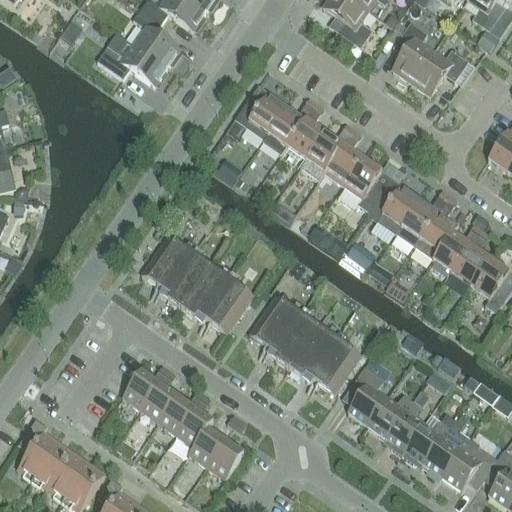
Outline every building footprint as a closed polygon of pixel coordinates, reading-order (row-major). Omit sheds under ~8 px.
[(0,0),(13,10),(19,0),(0,0)] [(202,23),(204,19),(176,0),(168,0),(160,13),(147,4),(140,15),(161,30),(167,20),(192,37),(193,36),(196,38),(205,25),(202,23)] [(176,0),(204,19),(207,15),(210,17),(219,4),(216,2),(217,1),(214,0),(176,0)] [(359,29),(368,17),(342,0),(331,0),(322,14),(343,28),(331,46),(348,58),(353,50),(360,54),(372,37),(359,29)] [(392,0),(342,0),(368,17),(376,5),(384,11),(392,0)] [(430,3),(426,0),(417,0),(413,6),(423,13),(430,3)] [(471,0),(468,5),(480,13),(471,26),(485,35),(499,44),(502,39),(511,24),(511,19),(505,14),(495,8),(499,0),(471,0)] [(154,40),(161,30),(140,15),(132,26),(145,35),(133,52),(166,74),(169,70),(172,72),(181,60),(178,58),(179,57),(154,40)] [(391,21),(385,29),(393,35),(399,26),(391,21)] [(411,89),(433,57),(421,49),(427,40),(410,28),(396,48),(406,55),(392,76),(411,89)] [(60,41),(71,49),(78,39),(67,31),(60,41)] [(485,35),(476,49),(480,51),(486,55),(489,57),(490,58),(491,56),(499,44),(485,35)] [(107,52),(96,67),(122,85),(129,75),(154,92),(155,91),(158,93),(166,80),(163,78),(166,74),(133,52),(120,43),(111,55),(107,52)] [(433,57),(411,89),(430,102),(444,81),(454,88),(461,92),(474,72),(468,68),(451,57),(445,65),(433,57)] [(10,75),(0,81),(0,90),(2,95),(17,86),(10,75)] [(263,146),(287,112),(267,99),(257,113),(248,106),(234,126),(235,126),(227,137),(238,144),(246,134),(263,146)] [(309,121),(317,109),(314,108),(309,104),(303,113),(298,120),(287,112),(263,146),(262,148),(280,161),(286,154),(306,125),(309,121)] [(318,123),(324,114),(317,109),(309,121),(311,123),(318,123)] [(5,116),(0,116),(0,122),(2,131),(8,129),(5,116)] [(305,167),(324,138),(306,125),(286,154),(305,167)] [(318,188),(343,151),(346,147),(354,135),(347,130),(336,146),(324,138),(305,167),(300,175),(318,188)] [(511,173),(511,132),(507,140),(488,168),(507,181),(511,173)] [(356,149),(362,140),(354,135),(346,147),(349,148),(356,149)] [(342,192),(362,164),(343,151),(318,188),(324,180),(342,192)] [(0,200),(16,197),(7,154),(0,155),(0,200)] [(390,185),(380,178),(381,177),(362,164),(342,192),(344,194),(338,204),(355,215),(358,211),(367,218),(390,185)] [(221,170),(215,179),(232,190),(241,176),(230,169),(227,174),(221,170)] [(237,184),(233,191),(243,198),(248,191),(237,184)] [(401,191),(400,192),(390,185),(367,218),(368,219),(366,221),(395,240),(420,204),(401,191)] [(18,206),(24,207),(28,207),(29,195),(23,194),(18,198),(18,206)] [(442,213),(450,201),(443,196),(436,205),(439,211),(442,213)] [(439,217),(414,253),(432,266),(437,258),(438,259),(452,238),(458,230),(447,222),(458,207),(450,201),(442,213),(439,217)] [(414,253),(439,217),(420,204),(395,240),(414,253)] [(23,221),(24,207),(18,206),(16,206),(15,220),(23,221)] [(276,208),(270,216),(281,223),(287,215),(276,208)] [(461,217),(456,224),(460,227),(465,220),(461,217)] [(0,240),(8,222),(0,218),(0,240)] [(375,252),(384,237),(373,230),(364,244),(375,252)] [(474,247),(482,236),(474,230),(468,239),(471,245),(474,247)] [(479,257),(490,241),(482,236),(474,247),(471,251),(451,279),(470,292),(489,264),(479,257)] [(471,251),(452,238),(438,259),(437,258),(432,266),(451,279),(471,251)] [(323,253),(334,261),(340,251),(330,243),(323,253)] [(163,296),(190,258),(172,246),(145,285),(163,296)] [(357,248),(348,260),(368,274),(377,261),(357,248)] [(180,314),(210,272),(190,258),(163,296),(170,300),(167,305),(180,314)] [(15,281),(22,270),(13,264),(6,275),(15,281)] [(511,279),(489,264),(470,292),(489,305),(485,311),(496,318),(500,311),(511,293),(511,279)] [(374,269),(367,280),(385,291),(392,280),(374,269)] [(231,286),(210,272),(180,314),(191,322),(194,317),(203,324),(231,286)] [(252,301),(231,286),(203,324),(225,339),(252,301)] [(400,293),(394,302),(403,308),(409,299),(400,293)] [(414,327),(419,315),(391,304),(387,317),(414,327)] [(271,356),(297,317),(280,306),(254,345),(271,356)] [(288,374),(318,332),(297,317),(271,356),(278,361),(275,365),(288,374)] [(338,346),(318,332),(288,374),(300,383),(303,378),(312,384),(338,346)] [(417,358),(423,348),(410,339),(403,349),(417,358)] [(359,360),(338,346),(312,384),(333,399),(359,360)] [(436,372),(441,364),(436,360),(431,368),(436,372)] [(444,364),(437,374),(453,385),(460,375),(444,364)] [(156,381),(162,385),(168,376),(162,372),(156,381)] [(366,432),(386,404),(376,397),(383,387),(363,374),(350,394),(359,400),(347,418),(366,432)] [(176,382),(168,376),(162,385),(170,391),(176,382)] [(140,417),(159,390),(140,378),(122,404),(140,417)] [(478,388),(470,382),(463,391),(471,397),(478,388)] [(486,394),(480,389),(473,399),(479,404),(486,394)] [(158,429),(176,403),(159,390),(140,417),(158,429)] [(385,445),(416,401),(408,395),(403,402),(403,401),(396,411),(386,404),(366,432),(385,445)] [(198,410),(204,401),(198,396),(191,405),(198,410)] [(206,415),(212,406),(204,401),(198,410),(206,415)] [(416,401),(385,445),(391,449),(388,453),(401,462),(423,430),(413,423),(420,413),(412,408),(417,401),(416,401)] [(176,441),(194,415),(176,403),(158,429),(176,441)] [(207,435),(212,428),(194,415),(176,441),(193,453),(194,454),(207,435)] [(423,430),(401,462),(414,471),(417,467),(423,471),(454,426),(445,419),(433,437),(423,430)] [(240,425),(234,420),(227,430),(234,435),(240,425)] [(459,437),(463,432),(468,425),(462,420),(457,427),(454,426),(423,471),(441,484),(469,444),(459,437)] [(241,440),(248,430),(240,425),(234,435),(241,440)] [(32,487),(58,449),(43,438),(46,433),(35,426),(18,451),(28,459),(16,476),(32,487)] [(224,447),(207,435),(194,454),(193,453),(188,461),(206,473),(224,447)] [(497,466),(479,454),(480,451),(469,444),(441,484),(461,498),(473,481),(482,488),(489,478),(497,466)] [(224,447),(206,473),(225,486),(243,460),(224,447)] [(73,459),(63,453),(58,449),(32,487),(47,497),(73,459)] [(502,511),(508,511),(511,507),(511,462),(504,457),(497,466),(489,478),(499,485),(487,501),(502,511)] [(62,507),(88,470),(73,459),(47,497),(62,507)] [(68,511),(82,511),(104,481),(88,470),(62,507),(68,511)] [(130,511),(133,508),(118,498),(122,493),(111,485),(97,504),(108,511),(130,511)] [(184,492),(178,501),(185,505),(191,496),(184,492)]
